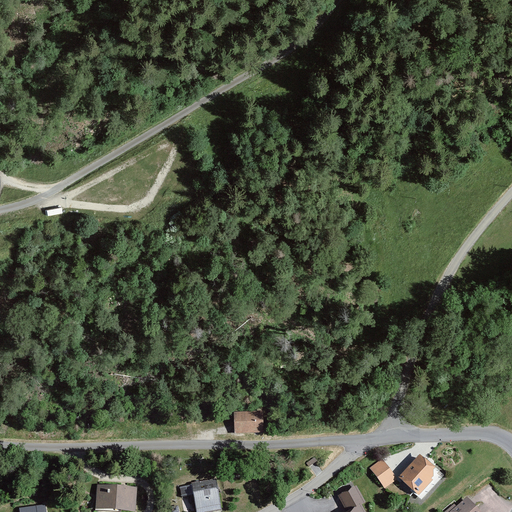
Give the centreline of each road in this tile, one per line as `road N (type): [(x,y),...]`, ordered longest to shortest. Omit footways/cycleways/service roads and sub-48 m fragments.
road 1 (unclassified): [(0,210),(65,184),(271,61),(337,0)]
road 2 (unclassified): [(0,444),(389,438)]
road 3 (unclassified): [(511,191),(447,274),(389,438)]
road 4 (track): [(30,202),(142,204),(174,152),(165,144)]
road 5 (residential): [(389,438),(490,433),(511,443)]
